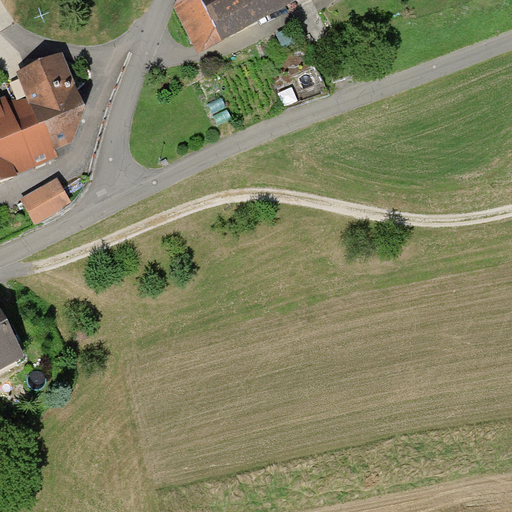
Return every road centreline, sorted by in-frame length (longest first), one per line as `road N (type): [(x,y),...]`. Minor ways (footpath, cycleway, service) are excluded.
road 1 (track): [(0,260),(25,273),(140,227),(265,194),(414,224),(511,210)]
road 2 (unclassified): [(118,195),(298,116),(511,38)]
road 3 (residential): [(118,195),(110,162),(119,119),(170,0)]
road 4 (unclassified): [(0,257),(118,195)]
